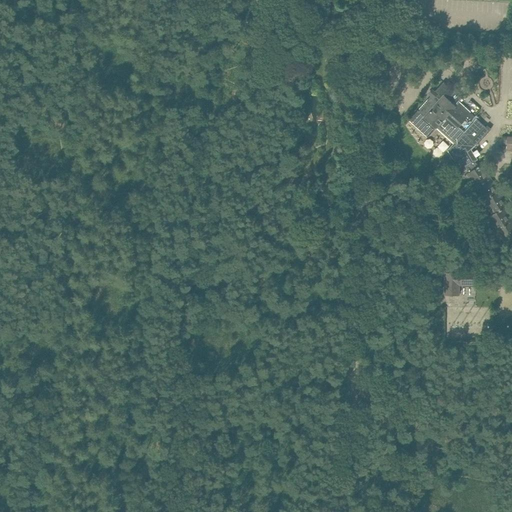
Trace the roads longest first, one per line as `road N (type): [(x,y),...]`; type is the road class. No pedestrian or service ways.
road 1 (unclassified): [(342,465),(376,0)]
road 2 (track): [(357,286),(345,511)]
